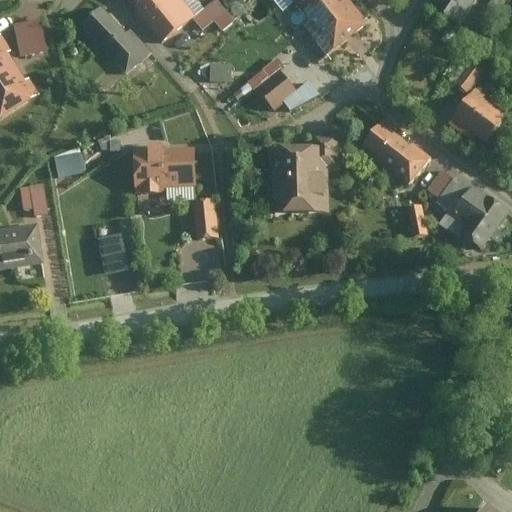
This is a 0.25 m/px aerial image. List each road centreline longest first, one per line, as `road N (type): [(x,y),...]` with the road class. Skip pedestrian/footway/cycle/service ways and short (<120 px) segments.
road 1 (residential): [(0,344),(322,294),(511,276)]
road 2 (unclassified): [(393,35),(382,101),(511,205)]
